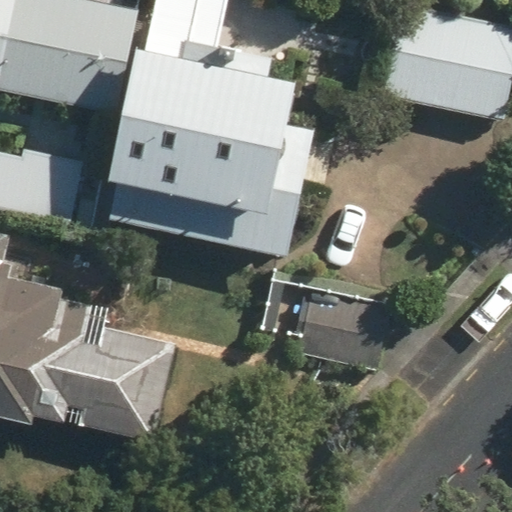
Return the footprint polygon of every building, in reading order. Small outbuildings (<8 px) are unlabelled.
[(160,0),(158,13),(98,0),(0,0),(0,83),(137,115),(115,214),(298,256),(328,124),(309,120),(318,80),(225,59),(238,0),(160,0)] [(511,26),(396,4),(379,94),(511,119),(511,26)] [(90,158),(0,139),(0,208),(77,223),(90,158)] [(23,233),(0,228),(0,413),(162,443),(181,337),(99,322),(105,289),(16,273),(23,233)] [(394,300),(275,281),(268,328),(304,334),(300,360),(383,373),(394,300)]
